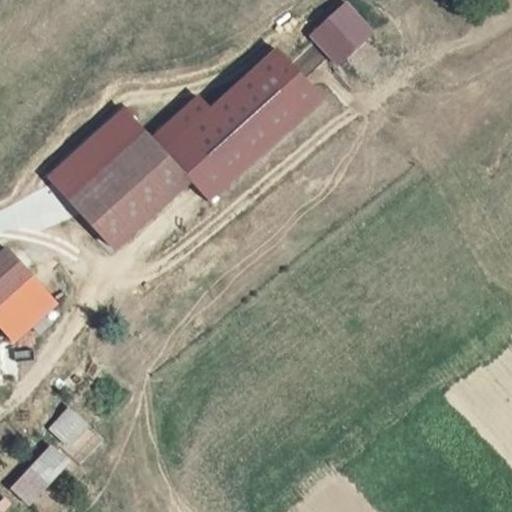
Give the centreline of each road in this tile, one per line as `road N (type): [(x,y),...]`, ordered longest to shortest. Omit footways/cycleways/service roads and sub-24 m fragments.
road 1 (track): [(0,236),(105,273),(164,267),(378,90)]
road 2 (track): [(105,273),(26,400),(0,422)]
